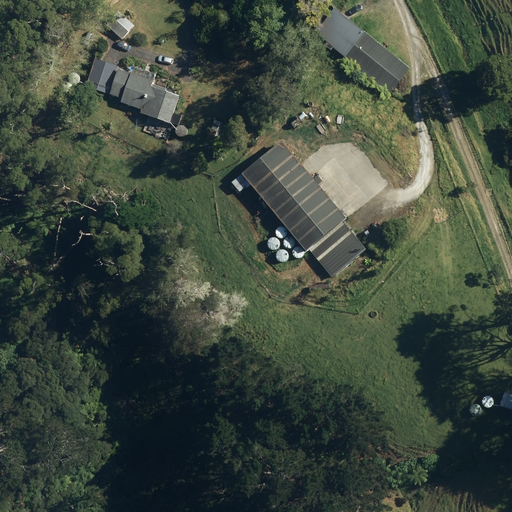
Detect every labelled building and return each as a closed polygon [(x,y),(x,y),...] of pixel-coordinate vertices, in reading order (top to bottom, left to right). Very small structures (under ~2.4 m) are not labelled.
[(347,57),(368,33),(340,11),(337,8),(317,34),(347,57)] [(124,41),(137,28),(121,11),(107,24),(124,41)] [(368,33),(347,57),(345,60),(391,96),(413,69),(368,33)] [(114,95),(121,66),(98,58),(89,87),(114,95)] [(153,79),(132,73),(133,69),(121,66),(114,95),(119,96),(118,101),(144,109),(151,85),(153,79)] [(151,85),(144,109),(142,114),(177,124),(186,95),(151,85)] [(356,141),(324,143),(303,161),(285,140),(245,175),(244,176),(252,186),(332,279),(367,249),(346,224),(392,184),(356,141)] [(511,392),(508,391),(502,406),(511,410),(511,392)]
